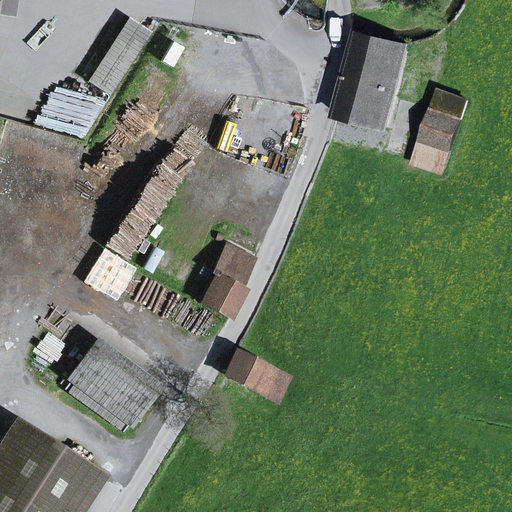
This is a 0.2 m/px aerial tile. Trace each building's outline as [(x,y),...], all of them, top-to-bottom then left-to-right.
[(150,32),(128,18),(74,103),(96,117),(150,32)] [(359,36),(338,116),(381,128),(402,47),(359,36)] [(439,91),(432,111),(434,112),(462,121),(469,101),(439,91)] [(462,121),(434,112),(416,165),(443,175),(462,121)] [(216,275),(201,305),(228,319),(243,289),(239,287),(253,260),(225,246),(211,273),(216,275)] [(69,383),(82,392),(111,354),(94,342),(66,380),(69,383)] [(285,375),(236,351),(223,376),(273,400),(285,375)] [(111,354),(82,392),(128,425),(131,428),(159,389),(111,354)] [(123,432),(128,425),(82,392),(69,383),(64,390),(123,432)] [(0,439),(0,465),(23,430),(11,422),(0,439)] [(0,511),(61,511),(88,472),(23,430),(0,465),(0,511)] [(78,511),(100,479),(88,472),(61,511),(78,511)]
